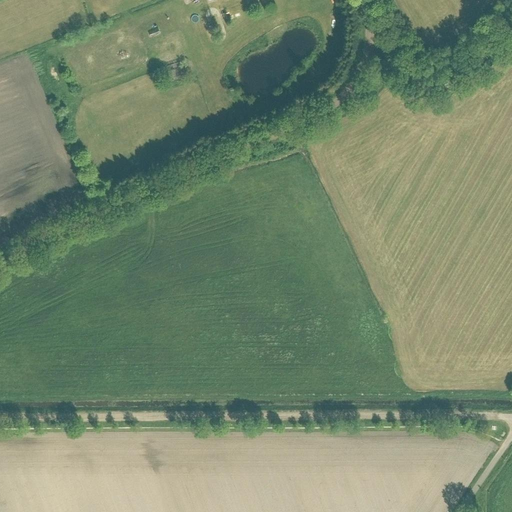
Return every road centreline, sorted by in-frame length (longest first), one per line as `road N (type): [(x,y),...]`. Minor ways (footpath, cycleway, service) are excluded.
road 1 (track): [(511,416),(0,419)]
road 2 (unclassified): [(0,259),(109,201),(330,107),(368,54),(365,0)]
road 3 (track): [(511,36),(442,85),(424,86),(366,58)]
